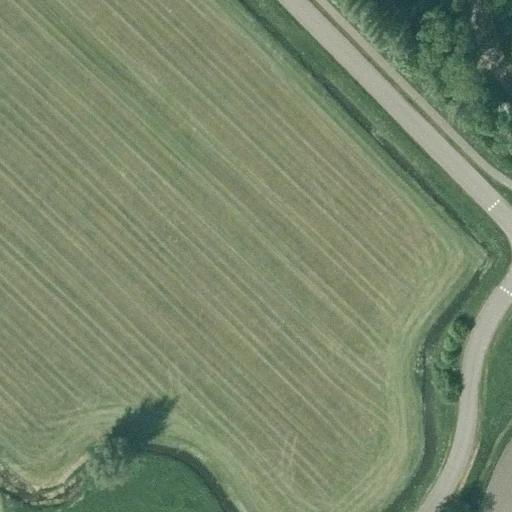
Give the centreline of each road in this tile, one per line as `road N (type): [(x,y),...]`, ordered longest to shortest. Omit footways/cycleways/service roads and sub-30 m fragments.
road 1 (tertiary): [(293,0),(511,225)]
road 2 (unclassified): [(437,511),(470,419),(470,365),(488,315),(511,283)]
